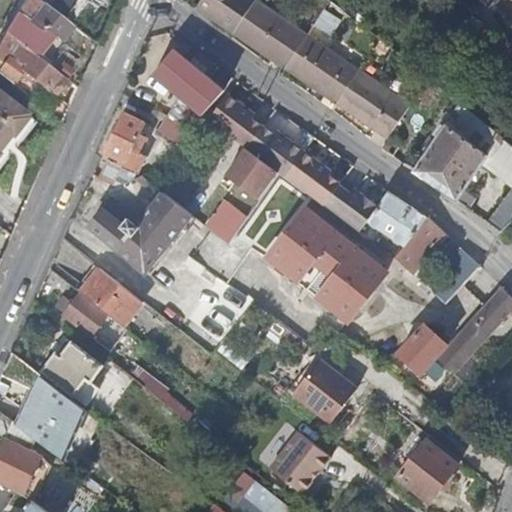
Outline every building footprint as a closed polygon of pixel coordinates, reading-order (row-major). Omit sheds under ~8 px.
[(42,0),(46,3),(59,14),(70,1),(68,0),(42,0)] [(203,0),(198,8),(236,33),(259,0),(258,0),(203,0)] [(236,33),(287,67),(310,34),(259,0),(236,33)] [(511,13),(511,0),(506,0),(503,5),(511,13)] [(62,39),(74,25),(65,18),(59,14),(46,3),(32,20),(41,27),(46,26),(62,39)] [(450,17),(465,36),(480,24),(465,5),(450,17)] [(17,20),(8,32),(20,39),(32,28),(17,20)] [(0,64),(16,38),(8,32),(0,45),(0,64)] [(287,67),(339,102),(361,69),(310,34),(287,67)] [(37,102),(63,123),(70,105),(57,95),(69,79),(30,49),(16,38),(0,64),(0,68),(15,81),(24,69),(48,88),(37,102)] [(430,56),(435,60),(439,55),(433,50),(430,56)] [(177,54),(156,79),(205,119),(226,94),(177,54)] [(339,102),(391,137),(413,103),(361,69),(339,102)] [(34,123),(36,120),(0,91),(0,167),(8,158),(6,156),(20,139),(22,141),(35,125),(34,123)] [(229,97),(211,120),(229,134),(249,149),(265,126),(254,118),(255,116),(229,97)] [(178,101),(155,128),(176,145),(199,118),(178,101)] [(511,144),(462,104),(417,171),(417,172),(467,206),(472,198),(465,192),(484,163),(511,183),(511,191),(490,222),(503,232),(511,223),(511,144)] [(116,186),(131,181),(150,138),(148,137),(151,132),(144,129),(147,122),(127,112),(109,151),(130,161),(127,166),(112,158),(102,179),(116,186)] [(275,134),(265,126),(249,149),(267,162),(277,170),(286,177),(304,152),(277,131),(275,134)] [(249,149),(229,134),(223,142),(235,152),(227,163),(251,182),(258,174),(267,162),(249,149)] [(331,172),(304,152),(286,177),(326,207),(342,184),(329,175),(331,172)] [(262,177),(268,181),(277,170),(267,162),(258,174),(262,177)] [(344,181),(342,184),(326,207),(362,233),(369,223),(380,206),(344,181)] [(186,209),(159,188),(137,216),(109,194),(105,195),(85,220),(141,265),(186,209)] [(380,206),(369,223),(375,228),(383,233),(401,244),(398,249),(403,251),(430,217),(391,191),(380,206)] [(205,225),(229,241),(248,213),(224,197),(205,225)] [(273,238),(280,243),(270,257),(292,273),(304,257),(331,277),(319,294),(342,311),(352,298),(358,302),(380,272),(368,263),(371,258),(312,213),(309,218),(296,208),(273,238)] [(449,235),(430,217),(403,251),(397,259),(415,275),(449,235)] [(369,223),(362,233),(368,238),(375,228),(369,223)] [(426,283),(446,301),(480,263),(460,245),(426,283)] [(102,268),(83,293),(117,319),(127,327),(145,302),(102,268)] [(511,295),(502,286),(472,320),(488,335),(511,309),(511,295)] [(92,338),(109,315),(82,294),(64,316),(92,338)] [(410,331),(425,318),(411,302),(396,316),(410,331)] [(127,340),(133,332),(127,327),(117,319),(111,327),(127,340)] [(488,335),(472,320),(456,338),(449,345),(436,359),(438,360),(454,374),(488,335)] [(401,353),(416,366),(425,375),(438,360),(436,359),(449,345),(442,339),(427,325),(413,341),(409,337),(399,348),(403,352),(401,353)] [(449,345),(456,338),(449,332),(442,339),(449,345)] [(71,340),(59,355),(64,358),(76,344),(71,340)] [(100,348),(113,358),(120,350),(107,340),(100,348)] [(46,372),(75,394),(88,377),(94,381),(105,366),(76,344),(64,358),(59,355),(46,372)] [(458,377),(470,386),(486,368),(475,358),(458,377)] [(323,361),(295,395),(332,424),(359,390),(323,361)] [(408,374),(412,378),(418,383),(425,375),(416,366),(408,374)] [(41,376),(19,425),(38,439),(65,458),(94,417),(41,376)] [(88,377),(75,394),(81,398),(94,381),(88,377)] [(412,378),(408,382),(414,387),(418,383),(412,378)] [(15,422),(0,454),(0,479),(27,491),(43,455),(31,449),(38,439),(19,425),(15,422)] [(300,429),(285,448),(317,473),(332,454),(300,429)] [(398,476),(430,502),(460,465),(427,439),(398,476)] [(317,473),(285,448),(271,466),(304,491),(317,473)] [(243,470),(221,500),(237,511),(292,511),(295,509),(243,470)] [(49,511),(33,500),(23,511),(49,511)]
